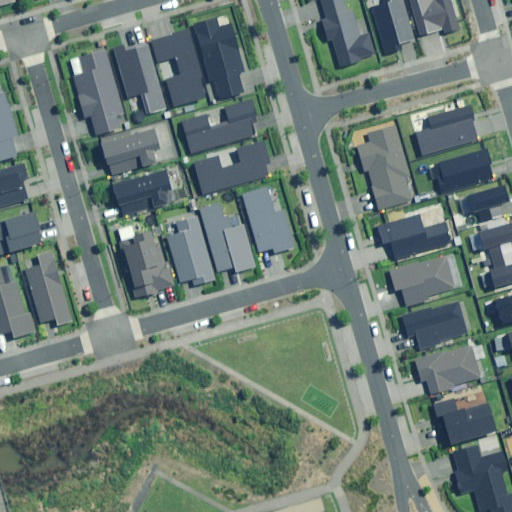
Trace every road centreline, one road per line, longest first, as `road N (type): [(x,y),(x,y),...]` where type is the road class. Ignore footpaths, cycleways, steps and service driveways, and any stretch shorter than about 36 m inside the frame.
road 1 (residential): [(27,34),(111,335)]
road 2 (residential): [(345,268),(111,335)]
road 3 (residential): [(403,476),(345,268)]
road 4 (residential): [(302,118),(496,61)]
road 5 (residential): [(345,268),(302,118)]
road 6 (residential): [(302,118),(267,0)]
road 7 (residential): [(27,34),(144,0)]
